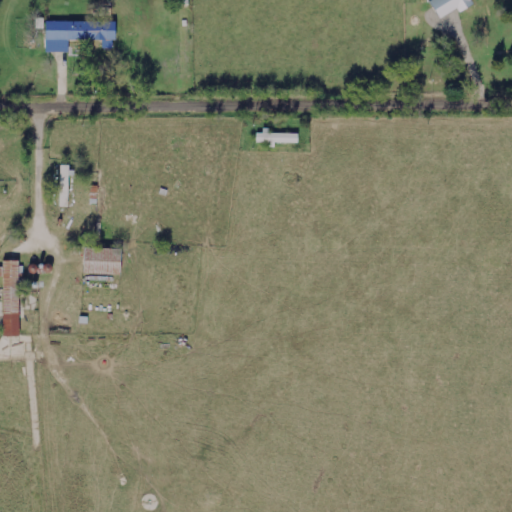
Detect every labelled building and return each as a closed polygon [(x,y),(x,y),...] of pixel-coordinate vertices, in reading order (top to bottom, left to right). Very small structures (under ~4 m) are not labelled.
[(440,20),(459,10),(460,13),(475,5),(471,0),(432,0),(430,1),(440,20)] [(46,53),(70,53),(70,42),(103,41),(103,50),(116,50),(116,22),(46,23),(46,53)] [(299,144),(299,134),(258,132),(257,143),(299,144)] [(84,275),(121,276),(122,250),(85,249),(84,275)] [(20,337),(19,262),(3,262),(4,290),(0,290),(0,303),(3,303),(4,337),(20,337)]
